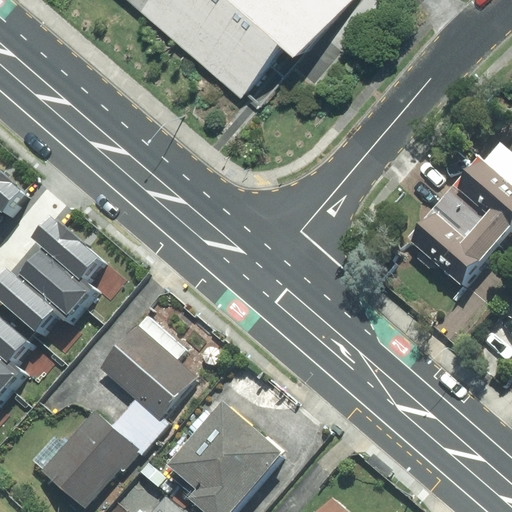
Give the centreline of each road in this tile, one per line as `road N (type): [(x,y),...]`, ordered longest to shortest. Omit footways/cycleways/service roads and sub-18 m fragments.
road 1 (secondary): [(0,16),(279,256)]
road 2 (residential): [(279,256),(468,37),(511,1)]
road 3 (secondary): [(487,511),(242,301)]
road 4 (secondary): [(242,301),(0,90)]
road 5 (secondary): [(279,256),(511,457)]
